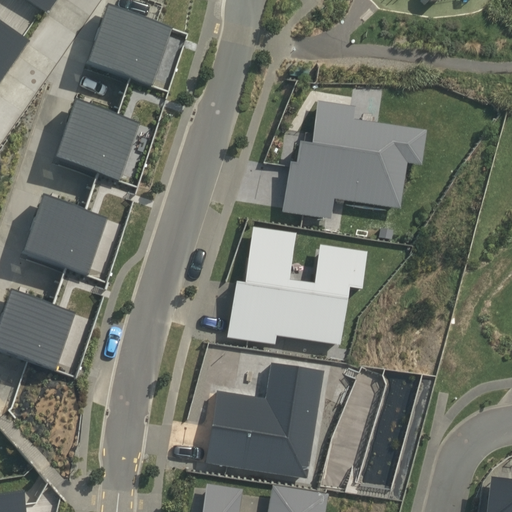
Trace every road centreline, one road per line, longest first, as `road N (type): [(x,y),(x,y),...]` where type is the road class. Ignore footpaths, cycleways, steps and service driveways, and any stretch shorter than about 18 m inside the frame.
road 1 (residential): [(243,0),(203,168),(146,340),(123,450),(120,511)]
road 2 (residential): [(441,511),(459,456),(477,437),(511,424)]
